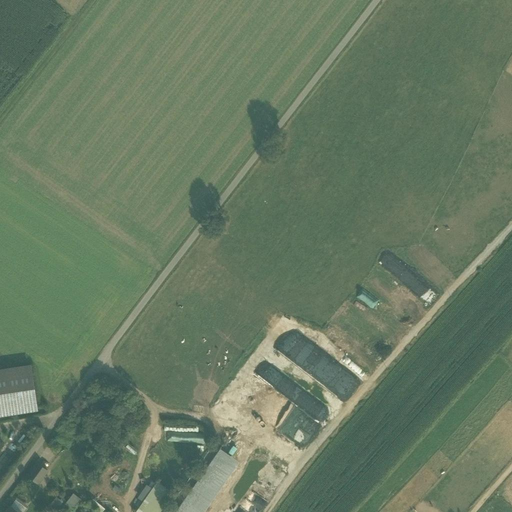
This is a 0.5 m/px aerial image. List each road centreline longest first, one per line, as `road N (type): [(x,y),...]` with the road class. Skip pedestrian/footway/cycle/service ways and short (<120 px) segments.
road 1 (unclassified): [(0,494),(377,0)]
road 2 (track): [(265,511),(330,427),(511,225)]
road 3 (track): [(0,119),(94,0)]
